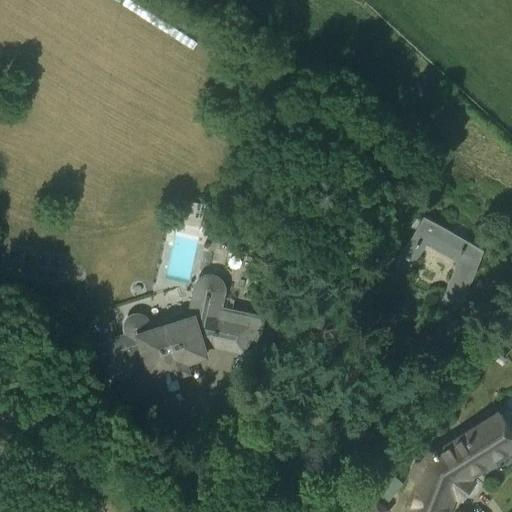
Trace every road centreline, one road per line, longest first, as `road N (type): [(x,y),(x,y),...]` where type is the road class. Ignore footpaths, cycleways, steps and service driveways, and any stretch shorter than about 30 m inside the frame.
road 1 (unclassified): [(161,511),(60,440),(0,410)]
road 2 (unclassified): [(111,511),(0,446)]
